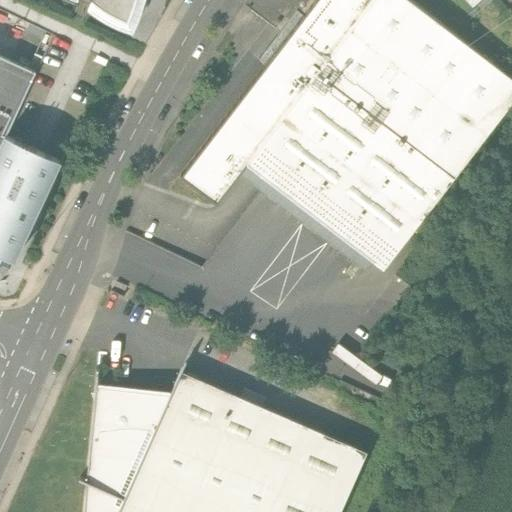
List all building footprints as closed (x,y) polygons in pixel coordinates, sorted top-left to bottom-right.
[(76,0),(77,0),(84,0),(87,1),(86,4),(87,4),(88,2),(96,8),(108,16),(131,26),(137,12),(140,0),(76,0)] [(264,66),(180,174),(216,202),(247,163),(383,268),(511,101),(511,78),(409,0),(315,0),(303,16),(296,11),(258,61),(264,66)] [(209,95),(222,105),(282,28),(269,18),(209,95)] [(60,160),(6,135),(35,73),(0,56),(0,259),(2,255),(13,260),(60,160)] [(169,395),(95,388),(83,511),(340,511),(366,453),(180,371),(169,395)]
